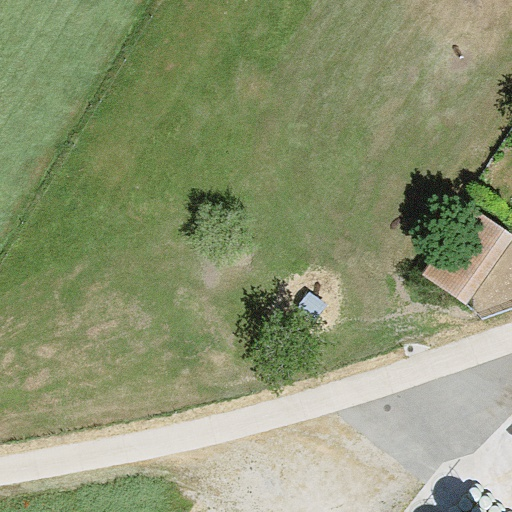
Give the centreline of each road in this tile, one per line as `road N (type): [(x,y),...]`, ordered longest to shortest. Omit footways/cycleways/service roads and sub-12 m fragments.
road 1 (track): [(341,398),(71,458),(0,466)]
road 2 (residential): [(511,334),(341,398)]
